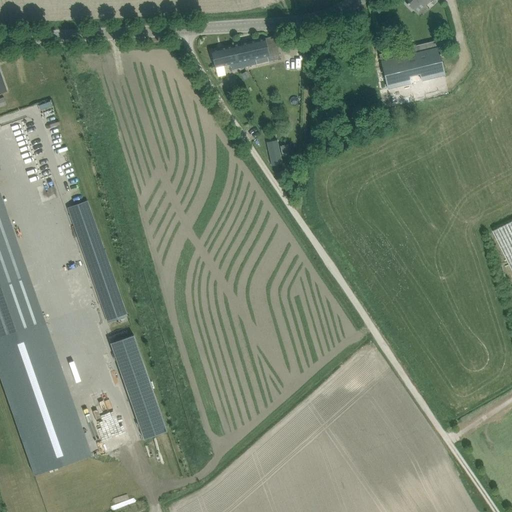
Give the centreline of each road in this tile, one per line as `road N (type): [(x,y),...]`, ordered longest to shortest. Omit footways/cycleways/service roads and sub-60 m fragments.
road 1 (track): [(493,511),(187,43),(186,30)]
road 2 (unknown): [(0,144),(125,487)]
road 3 (unclassified): [(357,0),(303,22),(0,40)]
